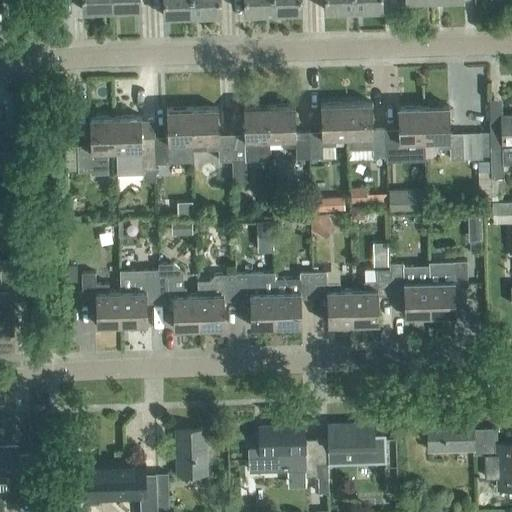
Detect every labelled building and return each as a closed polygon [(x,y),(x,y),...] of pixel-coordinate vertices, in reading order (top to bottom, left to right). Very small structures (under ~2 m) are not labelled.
[(82,0),(83,11),(111,10),(110,0),(82,0)] [(110,0),(111,10),(139,9),(138,0),(110,0)] [(162,0),(164,16),(192,15),(191,0),(162,0)] [(191,0),(192,15),(220,15),(219,0),(191,0)] [(243,0),(244,14),(273,13),(272,0),(243,0)] [(272,0),(273,13),(301,12),(300,0),(272,0)] [(324,0),(325,11),(353,10),(352,0),(324,0)] [(352,0),(353,10),(381,9),(381,0),(352,0)] [(511,115),(501,116),(501,99),(489,99),(491,178),(503,178),(503,162),(511,161),(511,115)] [(347,137),(347,149),(372,148),(373,155),(385,155),(385,129),(372,129),(371,102),(345,103),(347,137)] [(335,137),(347,137),(345,103),(320,103),(321,131),(308,131),(309,157),(322,157),(322,145),(335,144),(335,137)] [(309,157),(308,131),(295,132),(294,104),(268,105),(270,139),(282,139),(282,146),(295,146),(295,158),(309,157)] [(270,159),(270,139),(268,105),(243,106),(244,133),(231,134),(232,160),(233,182),(246,182),(245,160),(270,159)] [(423,106),(424,140),(436,140),(436,147),(449,147),(449,159),(482,157),(481,131),(449,132),(448,105),(423,106)] [(412,141),(424,140),(423,106),(397,107),(398,128),(385,129),(385,155),(386,161),(399,160),(399,148),(412,148),(412,141)] [(232,160),(231,134),(218,134),(217,107),(191,108),(193,142),(193,149),(218,148),(218,160),(232,160)] [(181,142),(193,142),(191,108),(166,109),(167,136),(154,136),(154,162),(155,162),(168,162),(168,150),(181,150),(181,142)] [(141,136),(140,115),(114,116),(116,150),(117,173),(142,172),(142,169),(155,168),(155,162),(154,162),(154,136),(141,136)] [(107,151),(116,150),(114,116),(89,117),(90,144),(77,145),(78,171),(90,170),(90,173),(108,173),(107,151)] [(427,186),(392,187),(392,210),(427,209),(427,186)] [(316,211),(343,209),(343,196),(315,197),(316,211)] [(261,198),(261,208),(271,208),(271,198),(261,198)] [(492,214),(511,213),(511,200),(492,201),(492,214)] [(365,204),(352,204),(352,218),(365,218),(365,204)] [(324,236),(334,226),(327,214),(311,214),(312,231),(324,236)] [(207,221),(197,221),(197,231),(207,231),(207,221)] [(10,293),(18,292),(17,258),(0,257),(0,288),(10,288),(10,293)] [(428,280),(429,315),(455,314),(454,287),(467,286),(466,260),(453,260),(453,272),(440,273),(441,280),(428,280)] [(403,265),(403,262),(389,263),(389,269),(390,295),(403,294),(404,315),(429,315),(429,295),(428,280),(428,264),(403,265)] [(199,328),(197,294),(185,294),(185,287),(183,287),(183,271),(174,263),(158,263),(158,270),(159,302),(172,301),(173,329),(199,328)] [(377,295),(390,295),(389,269),(376,269),(376,281),(363,281),(364,289),(351,289),(352,323),(378,322),(377,295)] [(146,302),(159,302),(158,270),(119,271),(120,290),(121,324),(147,323),(146,302)] [(299,272),(299,278),(274,279),(274,284),(274,292),(276,326),(301,325),(300,297),(313,297),(312,271),(299,272)] [(352,323),(351,289),(339,289),(339,282),(326,282),(326,271),(312,271),(313,297),(326,297),(327,324),(352,323)] [(121,324),(120,290),(108,291),(108,283),(95,284),(94,272),(81,272),(82,299),(95,298),(96,325),(121,324)] [(274,284),(274,279),(274,272),(235,274),(236,300),(249,299),(250,326),(276,326),(274,292),(274,284)] [(223,300),(236,300),(235,274),(214,274),(209,280),(197,280),(197,294),(199,328),(224,327),(223,300)] [(0,332),(11,332),(10,293),(10,288),(0,288),(0,332)] [(485,453),(484,428),(472,428),(472,419),(427,421),(428,449),(472,448),(473,454),(485,453)] [(386,461),(385,434),(373,434),(372,422),(327,424),(328,438),(316,438),(317,464),(386,461)] [(317,477),(317,464),(316,438),(304,439),(304,425),(258,426),(259,447),(248,447),(249,471),(305,469),(305,477),(317,477)] [(484,428),(485,453),(497,453),(498,471),(497,471),(497,488),(511,487),(511,442),(496,443),(496,427),(484,428)] [(177,474),(205,473),(204,428),(176,429),(177,474)] [(20,455),(20,446),(0,447),(0,475),(6,475),(6,502),(30,501),(29,454),(20,455)] [(157,511),(155,473),(145,473),(145,459),(80,461),(82,503),(102,503),(101,499),(139,498),(139,511),(157,511)] [(168,511),(167,473),(155,473),(157,511),(168,511)]
